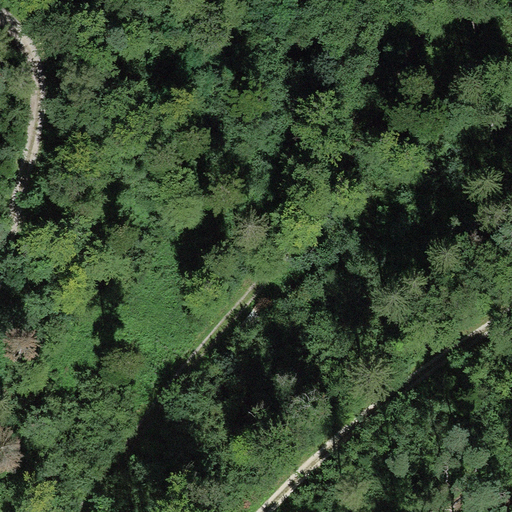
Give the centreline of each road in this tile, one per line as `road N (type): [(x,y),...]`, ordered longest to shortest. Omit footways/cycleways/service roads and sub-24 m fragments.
road 1 (track): [(67,511),(192,374),(379,97),(422,0)]
road 2 (track): [(262,511),(359,419),(511,308)]
road 3 (track): [(0,3),(30,46),(38,76),(38,119),(0,273)]
